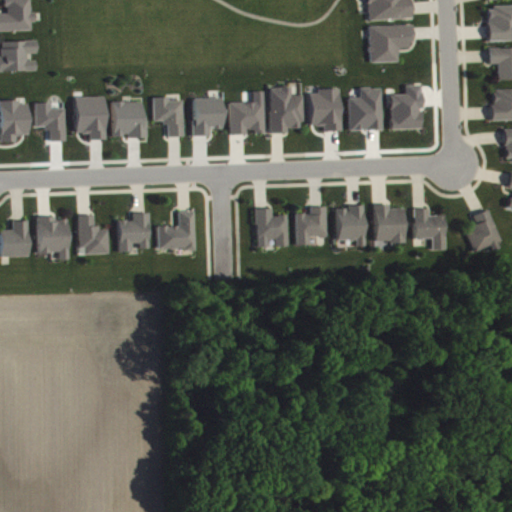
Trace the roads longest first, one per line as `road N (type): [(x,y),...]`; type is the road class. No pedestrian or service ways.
road 1 (residential): [(0,176),(450,160)]
road 2 (residential): [(450,160),(444,0)]
